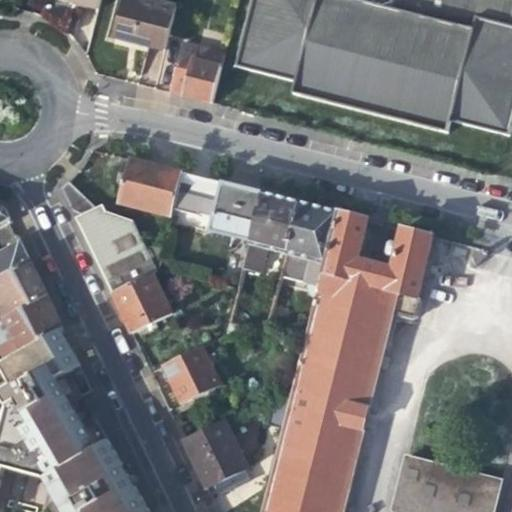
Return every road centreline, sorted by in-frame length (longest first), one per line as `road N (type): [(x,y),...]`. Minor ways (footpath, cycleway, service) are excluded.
road 1 (residential): [(60,110),(511,221)]
road 2 (residential): [(174,511),(14,185),(14,164)]
road 3 (unknown): [(476,325),(441,337),(407,381),(371,511)]
